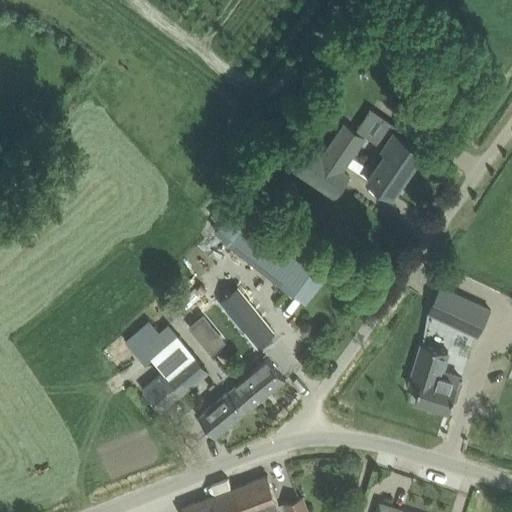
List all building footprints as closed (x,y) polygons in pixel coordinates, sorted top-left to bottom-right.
[(401,88),(411,67),(374,49),(364,70),(401,88)] [(369,178),(393,194),(423,150),(401,135),(404,130),(383,115),(382,117),(384,117),(373,134),(387,143),(384,147),(383,148),(387,151),(369,178)] [(311,148),(296,169),(322,186),(325,182),(339,191),(350,175),(342,170),(347,162),(353,154),(365,137),(346,124),(323,157),(311,148)] [(316,268),(236,207),(217,232),(297,293),(316,268)] [(440,286),(429,311),(479,335),(491,309),(440,286)] [(258,346),(276,333),(239,287),(222,301),(258,346)] [(188,326),(211,353),(226,341),(203,313),(188,326)] [(158,358),(167,369),(171,374),(194,354),(167,322),(158,330),(149,320),(127,340),(148,366),(158,358)] [(423,343),(410,386),(419,388),(416,400),(450,410),(453,399),(457,400),(463,381),(459,380),(460,376),(442,370),(448,351),(423,343)] [(195,355),(194,354),(171,374),(167,369),(165,371),(163,369),(142,386),(162,410),(208,371),(195,355)] [(237,384),(255,405),(286,380),(268,359),(237,384)] [(255,405),(237,384),(214,403),(199,416),(216,437),(255,405)] [(246,511),(260,511),(280,505),(269,475),(237,487),(246,511)] [(185,511),(246,511),(237,487),(183,507),(185,511)] [(307,511),(302,497),(286,502),(290,511),(307,511)] [(407,511),(381,503),(378,511),(407,511)]
